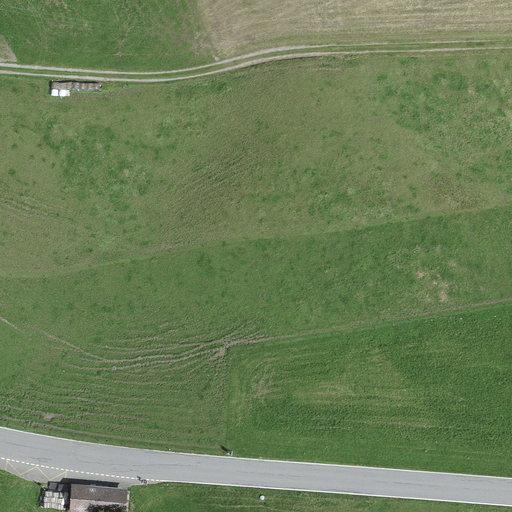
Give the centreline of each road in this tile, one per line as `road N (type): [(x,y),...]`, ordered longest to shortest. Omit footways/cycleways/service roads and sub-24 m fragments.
road 1 (track): [(0,61),(179,76),(289,49),(511,40)]
road 2 (tertiary): [(0,440),(228,473),(511,492)]
